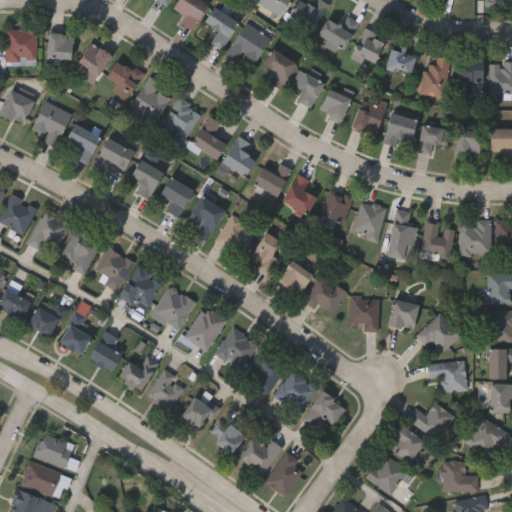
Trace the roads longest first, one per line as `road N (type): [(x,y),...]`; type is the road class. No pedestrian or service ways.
road 1 (residential): [(0,151),(370,381),(370,416),(303,511)]
road 2 (residential): [(62,0),(116,19),(301,148),(440,187),(511,190)]
road 3 (tertiary): [(258,511),(139,424),(0,347)]
road 4 (tertiary): [(0,369),(218,511)]
road 5 (residential): [(376,0),(419,27),(511,34)]
